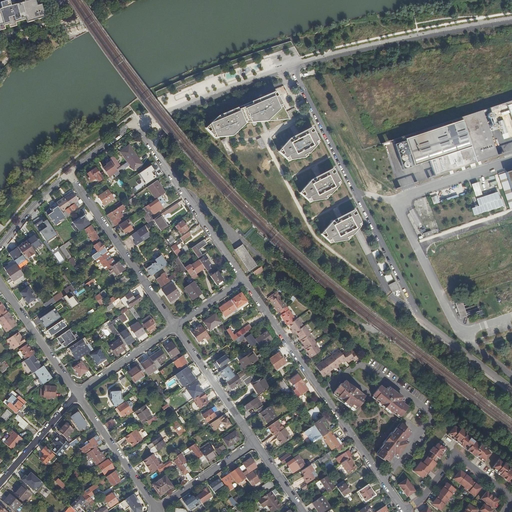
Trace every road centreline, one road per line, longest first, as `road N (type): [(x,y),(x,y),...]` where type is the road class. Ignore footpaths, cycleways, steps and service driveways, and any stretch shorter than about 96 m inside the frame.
road 1 (unclassified): [(294,68),(420,318),(511,388)]
road 2 (residential): [(244,277),(406,511)]
road 3 (unclassified): [(511,21),(294,68)]
road 4 (residential): [(68,172),(174,326)]
road 5 (residential): [(137,126),(244,277)]
road 6 (unclassified): [(294,68),(137,126)]
road 7 (residential): [(174,326),(254,441)]
road 8 (residential): [(77,392),(157,507)]
road 9 (residential): [(0,284),(77,392)]
